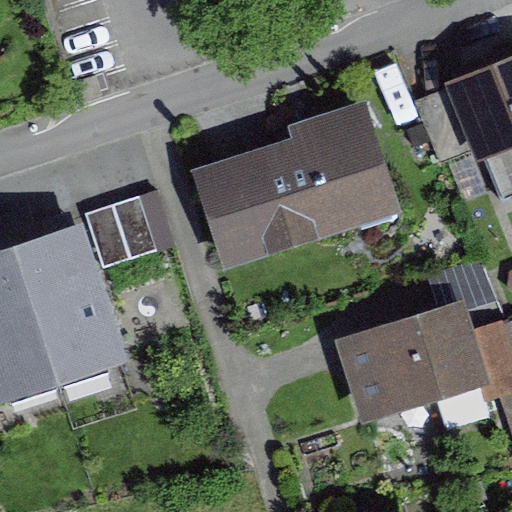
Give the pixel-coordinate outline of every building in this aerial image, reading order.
[(511,66),(447,92),(494,213),(511,206),(511,66)] [(372,124),(197,180),(229,278),(404,222),(372,124)] [(95,209),(116,263),(178,240),(157,185),(95,209)] [(88,230),(16,254),(61,394),(134,370),(88,230)] [(16,254),(0,258),(0,413),(61,394),(16,254)] [(470,312),(346,347),(368,424),(492,389),(476,333),(470,312)]
